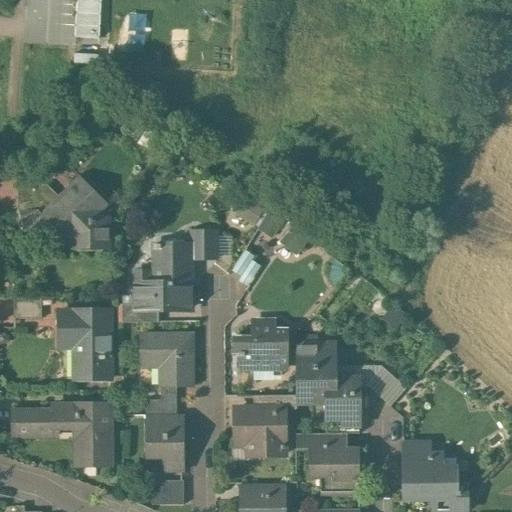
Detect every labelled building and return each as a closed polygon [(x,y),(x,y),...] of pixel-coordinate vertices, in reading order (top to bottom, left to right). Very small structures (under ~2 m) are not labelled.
[(103,38),(104,0),(78,0),(77,37),(103,38)] [(106,206),(80,179),(60,199),(48,211),(48,212),(49,213),(56,206),(61,211),(61,226),(71,236),(71,248),(109,247),(109,220),(101,212),(106,206)] [(46,186),(17,187),(18,213),(20,213),(48,212),(48,211),(47,211),(60,199),(46,186)] [(248,200),(239,215),(257,224),(265,210),(248,200)] [(48,212),(20,213),(20,220),(17,222),(21,232),(55,230),(60,226),(61,226),(61,211),(56,206),(49,213),(48,212)] [(271,211),(259,228),(275,239),(287,222),(271,211)] [(282,244),(301,254),(309,239),(290,228),(282,244)] [(216,233),(191,233),(191,248),(192,248),(192,261),(217,261),(216,233)] [(149,278),(145,273),(134,273),(134,305),(154,305),(154,312),(159,312),(188,312),(192,307),(192,261),(192,248),(191,248),(161,248),(161,246),(153,246),(154,292),(150,293),(149,278)] [(247,251),(233,273),(251,284),(264,262),(247,251)] [(41,300),(14,300),(14,321),(41,321),(41,300)] [(134,305),(122,305),(122,324),(159,324),(159,312),(154,312),(154,305),(134,305)] [(109,313),(62,313),(63,345),(79,344),(79,381),(110,381),(109,313)] [(276,331),(276,322),(263,322),(263,328),(251,328),(251,338),(233,338),(233,356),(239,356),(240,373),(254,372),(254,369),(282,368),(281,352),(288,352),(287,331),(276,331)] [(192,336),(140,336),(140,368),(160,368),(160,388),(177,388),(193,388),(192,336)] [(335,362),(318,362),(318,346),(296,346),(296,405),(326,405),(326,435),(347,434),(359,434),(358,380),(335,380),(335,362)] [(367,382),(392,405),(407,388),(382,365),(367,382)] [(177,388),(160,388),(160,401),(146,401),(146,416),(177,416),(177,388)] [(296,397),(253,397),(253,411),(284,411),(284,412),(296,411),(296,405),(296,397)] [(111,406),(53,407),(53,410),(39,410),(39,426),(53,426),(53,433),(75,433),(75,467),(111,467),(111,406)] [(39,410),(14,410),(14,440),(39,440),(39,426),(39,410)] [(253,411),(235,411),(236,447),(248,447),(248,451),(262,451),(262,457),(285,457),(284,412),(284,411),(253,411)] [(177,416),(146,416),(147,454),(164,454),(164,461),(183,461),(182,416),(177,416)] [(326,435),(296,435),(296,451),(308,451),(308,479),(311,479),(311,474),(330,474),(331,496),(360,496),(359,448),(348,448),(347,434),(326,435)] [(430,444),(403,445),(403,457),(430,457),(430,444)] [(430,457),(403,457),(404,498),(445,498),(445,501),(446,504),(448,506),(450,507),(453,508),(456,509),(460,508),(463,507),(466,503),(467,500),(468,499),(468,497),(467,494),(466,491),(465,489),(463,487),(460,486),(456,485),(456,471),(442,471),(442,457),(430,457)] [(183,482),(152,482),(152,506),(183,506),(183,482)] [(284,511),(284,488),(240,488),(240,511),(284,511)]
